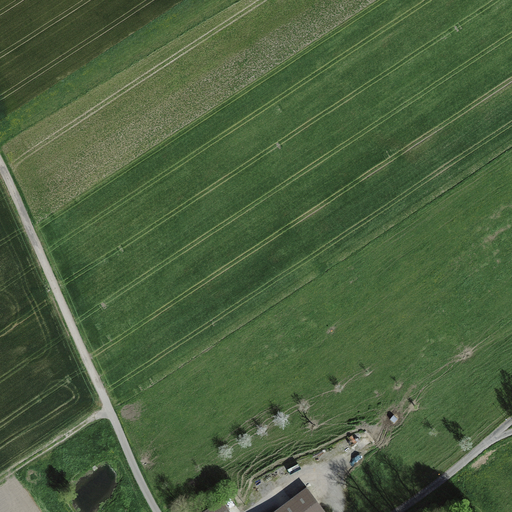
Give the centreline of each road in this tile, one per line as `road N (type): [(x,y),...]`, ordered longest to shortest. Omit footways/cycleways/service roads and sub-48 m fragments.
road 1 (track): [(0,167),(109,408)]
road 2 (track): [(0,477),(109,408)]
